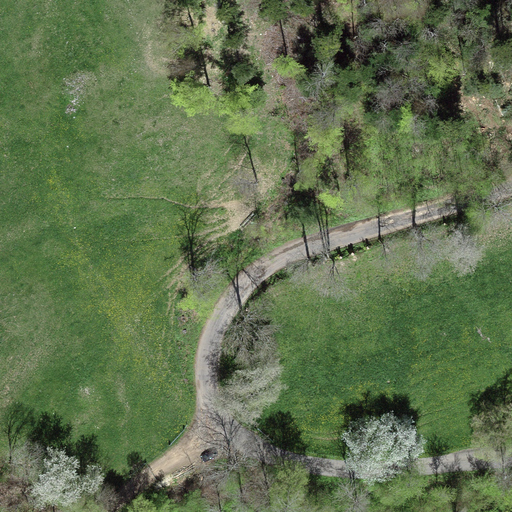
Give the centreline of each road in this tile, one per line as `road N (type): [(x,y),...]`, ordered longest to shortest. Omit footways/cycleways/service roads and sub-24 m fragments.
road 1 (unclassified): [(511,186),(269,263),(231,300),(207,357),(210,400),(222,424),(270,455),(348,469),(511,457)]
road 2 (track): [(222,424),(105,511)]
